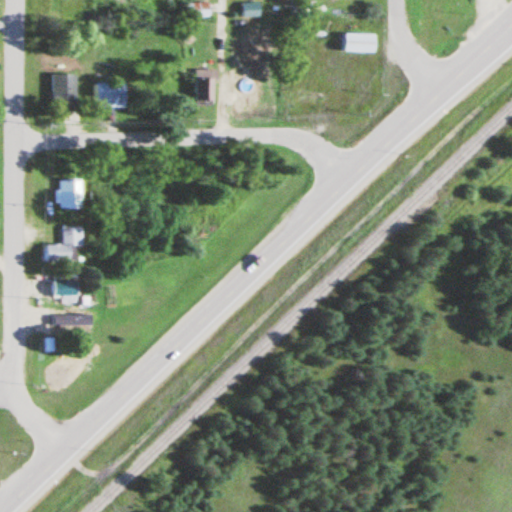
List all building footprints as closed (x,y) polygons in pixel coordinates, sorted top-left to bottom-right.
[(207,19),(207,4),(183,4),(183,19),(207,19)] [(256,19),(256,4),(237,4),(237,19),(256,19)] [(372,35),(340,35),(339,53),(372,54),(372,35)] [(259,101),(259,70),(244,70),(244,82),(232,82),(232,101),(259,101)] [(212,71),(191,71),(191,104),(212,104),(212,71)] [(48,76),(48,108),(73,108),(73,76),(48,76)] [(125,109),(125,85),(92,85),(92,109),(125,109)] [(331,105),(331,93),(282,93),(282,105),(331,105)] [(55,179),(56,189),(51,189),(51,203),(56,203),(56,208),(79,207),(79,179),(55,179)] [(59,226),(59,244),(43,244),(43,260),(66,260),(66,245),(80,245),(80,226),(59,226)] [(51,309),(51,324),(46,324),(46,334),(61,334),(60,309),(51,309)]
